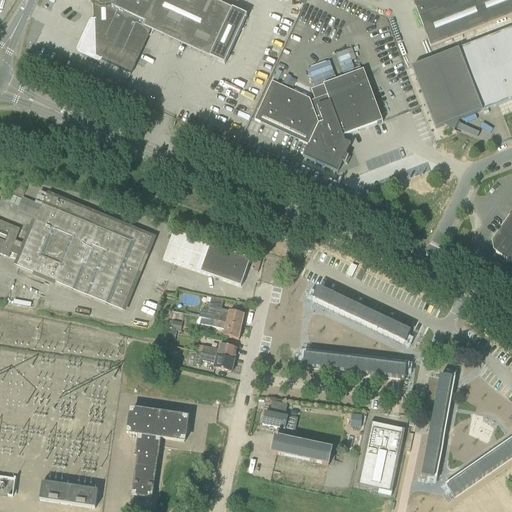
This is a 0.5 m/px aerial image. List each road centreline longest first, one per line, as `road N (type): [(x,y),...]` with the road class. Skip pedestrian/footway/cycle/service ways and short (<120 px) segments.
road 1 (tertiary): [(424,270),(2,87)]
road 2 (unclassified): [(217,511),(271,274)]
road 3 (unclassified): [(424,270),(468,178),(511,154)]
road 4 (residential): [(312,268),(441,328)]
